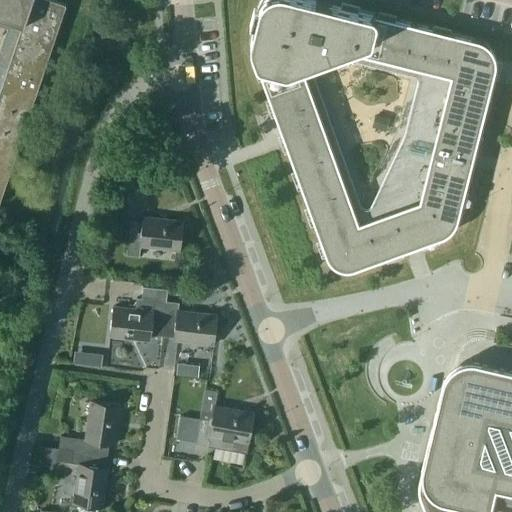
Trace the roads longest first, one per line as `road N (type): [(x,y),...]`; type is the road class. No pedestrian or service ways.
road 1 (residential): [(2,511),(102,119),(131,92),(183,77)]
road 2 (residential): [(310,471),(231,498),(143,484),(158,379)]
road 3 (tertiary): [(183,77),(193,141),(261,334)]
road 4 (residential): [(511,298),(406,293),(261,334)]
road 5 (tertiary): [(261,334),(310,471)]
